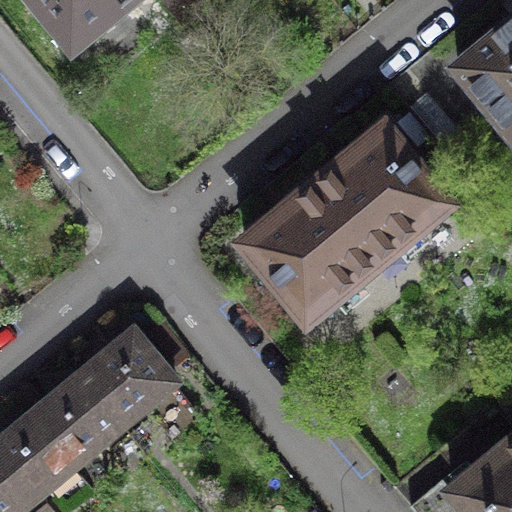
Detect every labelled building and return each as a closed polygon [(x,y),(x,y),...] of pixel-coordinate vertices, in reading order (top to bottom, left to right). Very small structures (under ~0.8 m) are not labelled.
[(136,0),(27,0),(72,53),(136,0)] [(511,26),(457,72),(511,137),(511,26)] [(334,171),(314,188),(377,264),(446,207),(383,131),(351,157),(348,153),(330,167),(334,171)] [(270,224),(243,247),(307,323),(377,264),(314,188),(292,205),(289,201),(267,220),(270,224)] [(132,331),(80,374),(123,426),(175,384),(132,331)] [(123,426),(80,374),(30,415),(74,468),(123,426)] [(74,468),(30,415),(0,440),(0,481),(23,510),(74,468)] [(511,511),(511,445),(499,456),(496,451),(474,469),(478,474),(453,494),(467,511),(511,511)] [(414,511),(467,511),(453,494),(441,480),(409,506),(414,511)] [(0,511),(20,511),(23,510),(0,481),(0,511)]
